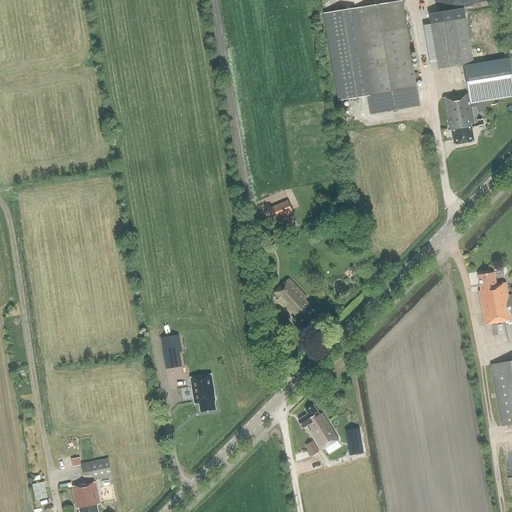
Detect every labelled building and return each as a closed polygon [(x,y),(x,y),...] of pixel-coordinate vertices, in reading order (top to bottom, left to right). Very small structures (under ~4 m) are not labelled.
[(402,1),(323,14),(338,101),(368,96),(371,114),(420,106),(402,1)] [(472,64),(464,19),(431,25),(438,69),(472,64)] [(511,95),(511,74),(511,66),(465,74),(469,94),(471,108),(478,106),(477,101),(511,95)] [(469,94),(443,98),(448,131),(451,130),(454,145),(474,142),(471,125),(474,124),(471,108),(469,94)] [(282,217),(289,232),(299,227),(292,212),(293,212),(288,200),(269,208),(274,220),(282,217)] [(350,270),(354,274),(359,269),(356,265),(354,264),(351,267),(350,270)] [(481,291),(479,291),(484,325),(505,322),(509,342),(511,341),(511,295),(508,296),(506,283),(496,284),(494,272),(478,275),(481,291)] [(272,295),(277,300),(290,314),(293,312),(297,316),(294,320),(303,329),(319,314),(310,304),(309,305),(305,299),(307,298),(294,284),(289,278),(272,295)] [(164,367),(174,365),(172,351),(179,349),(177,334),(159,337),(164,367)] [(205,339),(185,340),(186,353),(206,352),(205,339)] [(511,360),(490,364),(501,426),(511,424),(511,360)] [(196,402),(198,412),(213,409),(212,399),(211,392),(212,391),(209,373),(196,375),(198,381),(188,383),(192,403),(196,402)] [(307,426),(322,450),(338,440),(322,413),(319,415),(313,405),(305,410),(308,414),(298,420),(303,428),(307,426)] [(359,429),(350,431),(351,443),(361,441),(359,429)] [(312,441),(305,445),(312,456),(319,452),(312,441)] [(108,458),(81,464),(83,477),(93,475),(94,480),(112,477),(108,458)] [(32,485),(36,500),(48,498),(44,482),(32,485)] [(98,511),(97,505),(100,504),(96,483),(72,487),(76,509),(79,509),(79,511),(98,511)] [(37,501),(39,511),(55,511),(52,497),(37,501)]
